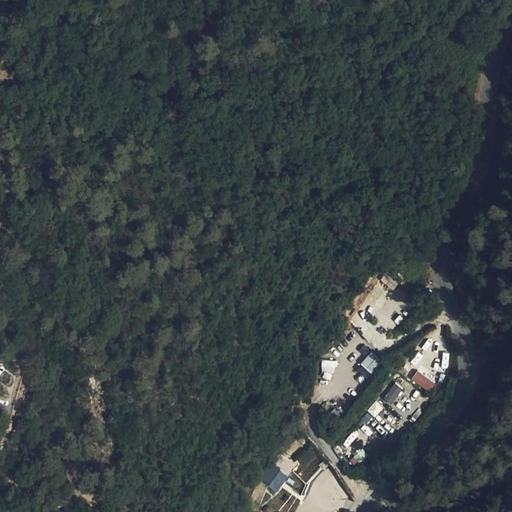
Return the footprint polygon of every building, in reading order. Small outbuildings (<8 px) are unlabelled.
[(391,289),(396,284),(386,274),(381,279),(391,289)] [(360,364),(370,372),(378,363),(368,355),(360,364)] [(431,391),(435,382),(415,372),(411,381),(431,391)] [(383,399),(391,405),(403,389),(394,383),(383,399)] [(374,417),(384,406),(376,400),(367,411),(374,417)] [(293,455),(302,481),(323,473),(313,448),(293,455)] [(277,492),(288,476),(271,463),(259,479),(277,492)]
